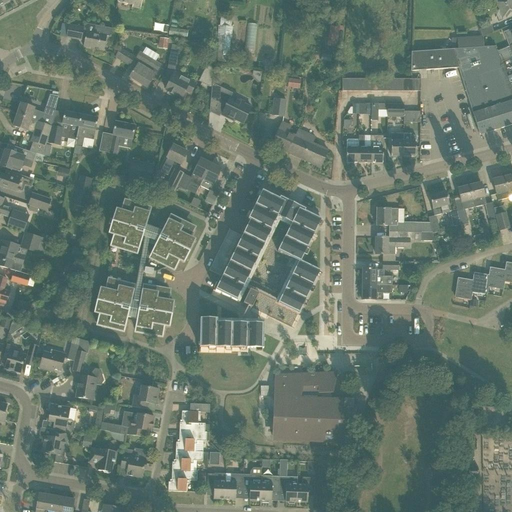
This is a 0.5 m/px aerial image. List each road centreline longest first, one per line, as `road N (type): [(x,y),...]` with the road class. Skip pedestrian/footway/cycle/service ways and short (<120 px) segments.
road 1 (residential): [(38,44),(256,157)]
road 2 (residential): [(347,192),(511,152)]
road 3 (residential): [(191,289),(256,157)]
road 4 (residential): [(426,314),(429,335),(421,342),(346,342),(346,309)]
road 5 (residential): [(511,247),(438,269),(415,310)]
road 6 (residential): [(147,499),(26,477)]
